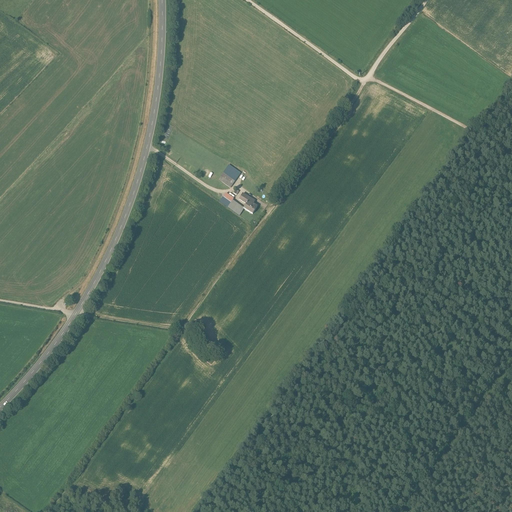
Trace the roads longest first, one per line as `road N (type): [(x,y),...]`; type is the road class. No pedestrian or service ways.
road 1 (secondary): [(160,0),(154,117),(137,185),(74,312),(0,407)]
road 2 (track): [(151,0),(148,79),(127,181),(85,278),(55,309)]
road 3 (track): [(366,79),(182,329)]
road 4 (track): [(47,511),(182,329)]
road 5 (track): [(0,300),(182,329)]
road 6 (track): [(511,361),(405,511)]
road 7 (track): [(366,79),(468,128),(511,159)]
road 8 (track): [(0,14),(57,55),(0,113)]
road 9 (track): [(246,0),(366,79)]
